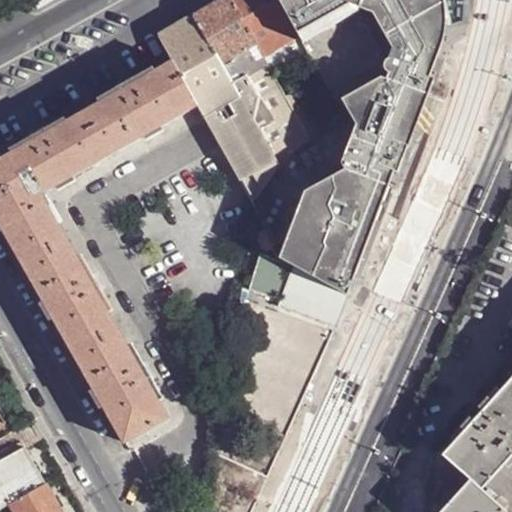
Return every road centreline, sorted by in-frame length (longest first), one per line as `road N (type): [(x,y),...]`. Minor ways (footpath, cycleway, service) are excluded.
road 1 (residential): [(333,511),(511,100)]
road 2 (secondary): [(0,293),(123,511)]
